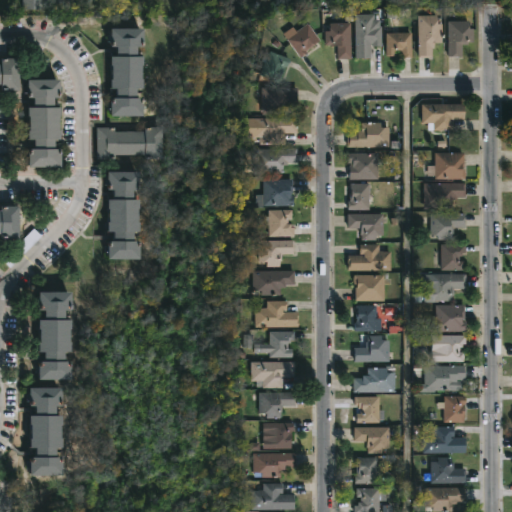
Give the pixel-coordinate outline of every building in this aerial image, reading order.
[(41,0),(22,0),(23,11),(42,11),(41,0)] [(377,21),(377,27),(384,27),(384,46),(374,47),(374,45),(373,45),(373,59),(357,59),(357,15),(376,15),(377,21)] [(438,15),(438,24),(445,24),(445,42),(436,42),(436,48),(433,48),(433,57),(419,57),(419,15),(438,15)] [(471,22),(471,29),(476,29),(476,44),(464,44),(464,57),(450,57),(450,22),(471,22)] [(351,23),(351,59),(337,59),(337,46),(325,46),(325,31),(329,31),(329,23),(351,23)] [(303,57),(301,58),(289,40),(309,24),(321,41),(307,51),(308,53),(303,57)] [(145,29),(147,36),(149,36),(149,43),(146,43),(146,47),(140,47),(140,52),(148,52),(148,58),(146,58),(146,66),(144,66),(144,80),(146,80),(146,88),(147,88),(147,94),(141,94),(141,98),(146,98),(146,103),(148,103),(147,114),(146,114),(146,117),(114,117),(114,98),(119,98),(119,89),(114,89),(114,80),(115,80),(114,56),(120,56),(120,47),(113,47),(113,29),(145,29)] [(414,33),(414,58),(405,58),(405,54),(402,54),(402,51),(398,51),(398,56),(388,56),(388,33),(414,33)] [(273,51),(293,59),(283,83),(263,75),(270,59),(266,58),(268,52),(272,54),(273,51)] [(20,58),(20,91),(2,91),(2,85),(0,85),(0,64),(2,64),(2,58),(20,58)] [(57,99),(57,108),(63,108),(63,140),(58,140),(58,150),(64,150),(64,169),(31,169),(31,150),(37,150),(37,141),(31,141),(32,117),(30,117),(30,108),(36,108),(36,99),(29,99),(30,80),(63,80),(62,99),(57,99)] [(301,100),(301,103),(287,102),(287,114),(272,113),(271,116),(265,115),(265,109),(264,109),(264,88),(300,88),(299,99),(301,100)] [(456,120),(456,131),(436,131),(436,129),(431,130),(431,123),(423,123),(423,104),(467,104),(467,120),(456,120)] [(284,134),(284,145),(265,145),(265,138),(252,138),(252,118),(297,118),(297,134),(284,134)] [(382,123),(382,128),(391,128),(391,147),(348,147),(348,133),(357,133),(357,130),(362,130),(362,123),(382,123)] [(165,127),(165,159),(145,159),(145,155),(116,155),(116,160),(98,160),(98,127),(116,127),(116,132),(145,132),(145,127),(165,127)] [(284,164),(284,174),(264,174),(264,170),(252,170),(252,150),(298,150),(298,164),(284,164)] [(379,153),(379,180),(350,180),(348,153),(379,153)] [(464,166),(464,170),(466,170),(466,179),(435,179),(435,177),(428,177),(428,166),(435,166),(435,153),(464,153),(464,166)] [(137,191),(137,201),(142,201),(142,232),(137,232),(137,242),(143,242),(143,261),(110,261),(110,242),(116,242),(116,233),(111,233),(112,210),(111,210),(111,201),(116,201),(116,191),(111,191),(111,173),(143,173),(143,191),(137,191)] [(294,179),(294,189),(298,189),(298,195),(295,195),(296,205),(258,204),(258,194),(265,194),(265,179),(294,179)] [(452,200),(452,208),(432,208),(432,203),(424,203),(424,183),(466,183),(466,197),(459,197),(459,200),(452,200)] [(372,185),(372,211),(349,211),(350,200),(351,200),(351,193),(347,193),(347,184),(372,185)] [(21,207),(21,239),(3,239),(3,236),(0,236),(0,212),(3,212),(3,207),(21,207)] [(289,219),(289,225),(293,224),(293,228),(296,228),(296,237),(271,237),(271,210),(294,210),(294,219),(289,219)] [(455,233),(455,240),(440,240),(440,235),(433,235),(433,213),(467,213),(468,228),(457,228),(457,233),(455,233)] [(385,223),(385,236),(377,236),(377,241),(363,241),(361,229),(349,229),(349,214),(385,214),(385,223)] [(282,262),(282,267),(269,267),(269,262),(260,262),(260,241),(296,241),(296,255),(284,255),(284,262),(282,262)] [(460,257),(460,262),(465,262),(465,271),(442,271),(442,244),(467,244),(467,253),(463,253),(463,257),(460,257)] [(381,247),(381,252),(393,252),(393,271),(349,271),(349,255),(361,255),(361,245),(381,245),(381,247)] [(282,288),(282,295),(263,295),(263,290),(254,290),(254,271),(296,271),(296,284),(287,284),(287,288),(282,288)] [(453,303),(430,303),(430,275),(467,275),(467,290),(455,290),(455,297),(453,297),(453,303)] [(386,276),(386,302),(356,302),(357,281),(355,281),(355,276),(386,276)] [(69,312),(69,322),(74,322),(74,349),(69,349),(69,359),(72,359),(72,363),(75,363),(75,378),(43,378),(43,359),(48,359),(48,350),(41,350),(41,340),(43,340),(42,322),(47,322),(47,312),(41,312),(41,294),(74,294),(74,312),(69,312)] [(286,311),(286,312),(300,312),(300,327),(257,327),(257,309),(269,308),(269,301),(289,301),(289,311),(286,311)] [(378,305),(378,318),(383,318),(382,331),(355,331),(355,322),(357,322),(357,304),(378,305)] [(466,317),(466,322),(468,322),(468,332),(437,332),(437,306),(466,306),(466,317)] [(289,343),(289,348),(293,348),(293,357),(271,357),(271,352),(255,352),(255,344),(271,344),(271,331),(296,331),(296,340),(292,340),(292,343),(289,343)] [(382,334),(382,339),(390,340),(390,361),(355,361),(355,347),(366,347),(368,334),(382,334)] [(461,347),(461,352),(466,352),(466,361),(432,361),(432,335),(467,335),(467,343),(464,343),(464,347),(461,347)] [(280,376),(280,378),(285,378),(285,388),(265,388),(265,381),(253,381),(253,362),(296,362),(296,376),(280,376)] [(436,390),(436,392),(419,391),(419,385),(426,385),(426,365),(467,365),(467,380),(463,381),(464,390),(436,390)] [(394,366),(394,373),(396,373),(396,392),(354,392),(354,377),(367,377),(367,367),(394,366)] [(58,404),(58,413),(63,413),(63,446),(59,446),(58,455),(66,455),(66,474),(32,474),(32,456),(38,456),(38,446),(32,446),(34,423),(32,423),(32,413),(38,414),(38,404),(32,404),(32,386),(64,386),(64,404),(58,404)] [(280,406),(280,418),(267,418),(267,413),(259,413),(259,392),(294,392),(295,406),(280,406)] [(380,396),(380,409),(386,409),(386,420),(380,420),(380,422),(357,422),(357,413),(362,413),(362,408),(359,408),(359,405),(355,405),(355,396),(380,396)] [(467,398),(468,417),(466,417),(466,422),(445,422),(445,409),(439,409),(439,402),(445,402),(445,396),(467,396),(467,398)] [(295,424),(295,430),(292,430),(292,448),(273,448),(273,429),(267,429),(267,422),(295,422),(295,424)] [(391,426),(391,448),(384,448),(384,453),(369,453),(368,440),(356,440),(356,426),(391,426)] [(452,437),(452,438),(467,438),(467,452),(424,453),(423,434),(435,434),(435,427),(456,426),(456,437),(452,437)] [(281,470),(282,477),(255,477),(255,472),(254,472),(254,453),(296,452),(296,467),(286,467),(286,470),(281,470)] [(452,457),(452,463),(454,463),(454,469),(467,469),(467,483),(432,483),(431,462),(439,462),(439,457),(452,457)] [(377,458),(377,485),(355,484),(355,475),(357,475),(357,471),(358,471),(357,458),(377,458)] [(284,491),(295,492),(295,509),(252,509),(252,489),(264,489),(264,483),(284,483),(284,491)] [(435,511),(426,511),(426,488),(468,487),(468,501),(455,501),(455,511),(435,511)] [(380,488),(387,488),(387,501),(380,501),(380,511),(355,511),(355,505),(358,505),(358,502),(361,502),(361,497),(357,497),(357,488),(380,488)]
